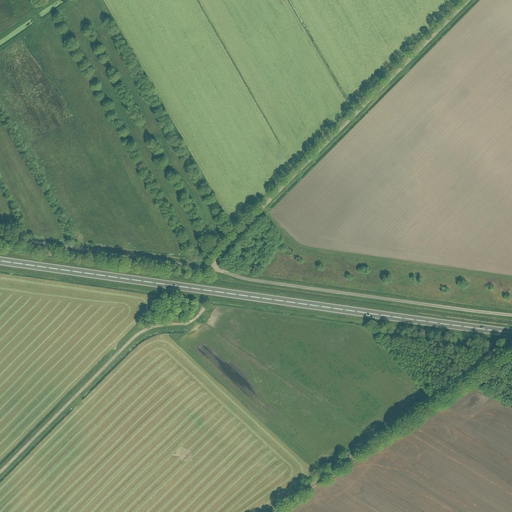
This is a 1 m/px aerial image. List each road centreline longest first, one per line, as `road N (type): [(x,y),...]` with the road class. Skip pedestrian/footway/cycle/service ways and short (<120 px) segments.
road 1 (trunk): [(511,332),(0,261)]
road 2 (unclassified): [(212,269),(220,249),(468,0)]
road 3 (unclassified): [(511,314),(212,269)]
road 4 (unclassified): [(0,472),(135,335),(189,322),(201,310)]
road 5 (track): [(265,511),(468,374)]
road 6 (unclassified): [(212,269),(0,237)]
